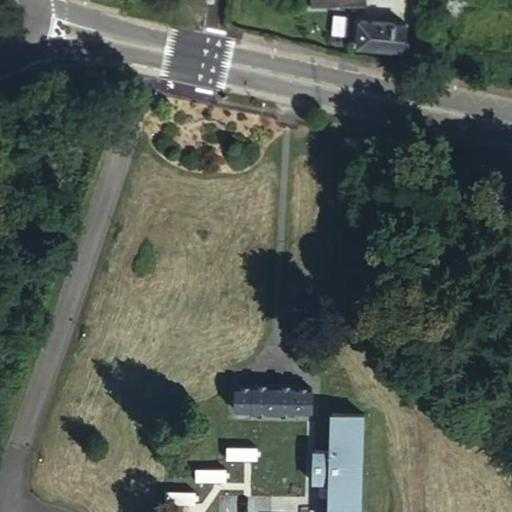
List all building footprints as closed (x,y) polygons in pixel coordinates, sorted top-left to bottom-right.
[(405,25),(359,20),(357,46),(403,52),(405,25)] [(478,42),(438,36),(435,65),(475,70),(478,42)] [(363,130),(346,127),(344,137),(361,141),(363,130)] [(258,390),(241,390),(241,414),(258,414),(258,416),(300,416),(300,414),(317,414),(317,390),(300,390),(300,388),(258,388),(258,390)] [(369,511),(370,414),(338,414),(337,452),(321,452),(321,484),(337,484),(337,511),(369,511)]
